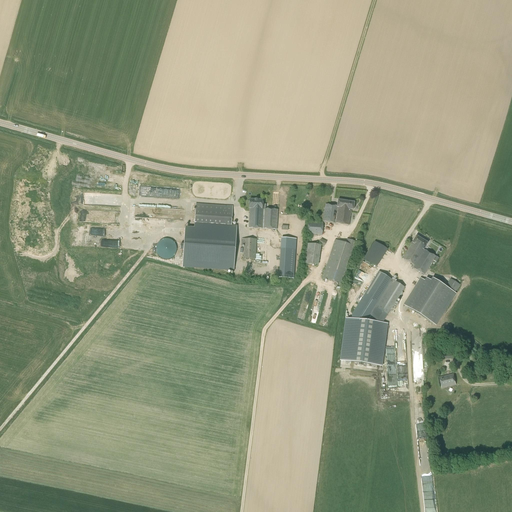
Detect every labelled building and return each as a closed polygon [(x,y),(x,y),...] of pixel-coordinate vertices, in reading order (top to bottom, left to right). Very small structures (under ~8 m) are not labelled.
[(263,200),(249,199),(249,209),(250,209),(249,228),(263,229),(277,230),(278,210),(262,209),(263,200)] [(353,210),(354,203),(338,200),(337,206),(335,206),(325,205),(323,222),(349,226),(351,210),(353,210)] [(185,227),(182,268),(233,272),(237,226),(230,226),(232,206),(195,203),(193,228),(185,227)] [(322,235),(323,223),(308,222),(307,234),(322,235)] [(424,250),(428,243),(416,236),(412,243),(402,259),(414,266),(413,268),(424,275),(433,261),(436,263),(439,259),(424,250)] [(295,249),(296,239),(281,238),(280,248),(295,249)] [(164,259),(166,260),(169,259),(172,258),(174,256),(176,253),(176,251),(176,248),(175,245),(174,243),(172,241),(169,240),(166,239),(163,240),(161,241),(158,243),(157,245),(156,248),(156,251),(157,254),(159,256),(161,258),(164,259)] [(255,259),(256,240),(242,239),(241,246),(244,246),(243,258),(255,259)] [(343,285),(357,242),(347,239),(346,244),(335,240),(323,279),(343,285)] [(363,259),(375,266),(386,249),(374,241),(363,259)] [(318,265),(321,246),(306,243),(303,263),(318,265)] [(402,292),(404,288),(391,279),(378,271),(358,304),(384,320),(399,296),(400,297),(403,293),(402,292)] [(430,281),(426,278),(424,281),(420,278),(403,305),(436,326),(456,294),(455,293),(460,285),(450,279),(445,287),(432,278),(430,281)] [(387,324),(346,319),(346,320),(341,361),(381,366),(387,324)] [(405,337),(396,337),(396,349),(405,349),(405,337)] [(424,373),(422,362),(421,355),(413,356),(416,374),(424,373)] [(442,388),(456,385),(453,375),(440,378),(442,388)]
